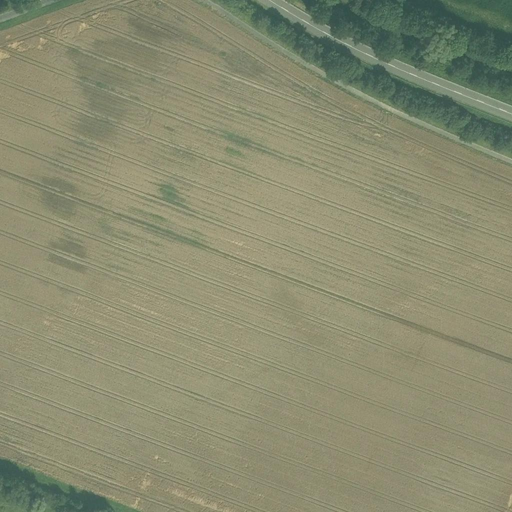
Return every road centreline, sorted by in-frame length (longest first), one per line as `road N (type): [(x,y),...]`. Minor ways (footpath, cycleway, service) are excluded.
road 1 (track): [(206,0),(305,63),(511,161)]
road 2 (tertiary): [(511,109),(388,62),(272,0)]
